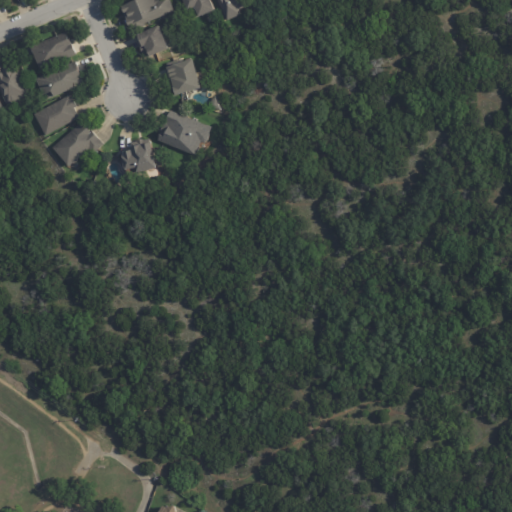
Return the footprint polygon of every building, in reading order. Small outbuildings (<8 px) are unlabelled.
[(138,31),(135,32),(130,21),(131,21),(125,8),(141,0),(173,0),(179,12),(138,31)] [(215,0),(220,12),(204,18),(201,9),(193,12),(187,0),(215,0)] [(248,0),(252,8),(242,12),(244,16),(230,23),(219,0),(248,0)] [(169,36),(174,47),(155,56),(153,53),(148,55),(147,51),(145,52),(142,44),(147,42),(143,33),(164,24),(169,36)] [(75,44),(80,55),(44,71),(34,47),(69,32),(75,44)] [(174,74),(171,64),(186,60),(187,64),(201,61),(209,90),(184,97),(179,79),(175,80),(174,74)] [(84,71),(86,75),(89,84),(57,98),(55,93),(46,96),(39,79),(80,61),(84,71)] [(9,70),(13,68),(14,69),(18,67),(33,96),(22,101),(21,103),(17,105),(14,105),(10,107),(0,87),(0,66),(5,64),(8,70),(9,70)] [(80,106),(80,107),(78,108),(83,118),(49,137),(37,115),(71,95),(73,98),(75,97),(80,106)] [(0,96),(8,108),(0,113),(0,96)] [(165,130),(168,122),(170,123),(175,111),(216,128),(213,135),(214,136),(210,145),(206,143),(201,157),(163,142),(167,132),(164,132),(165,130)] [(94,130),(94,131),(95,130),(103,138),(102,139),(107,145),(96,154),(92,150),(82,159),(81,162),(79,163),(76,164),(73,167),(56,148),(86,121),(94,130)] [(124,154),(124,153),(130,152),(128,144),(148,139),(150,145),(153,145),(159,170),(141,174),(140,170),(128,172),(124,154)]
